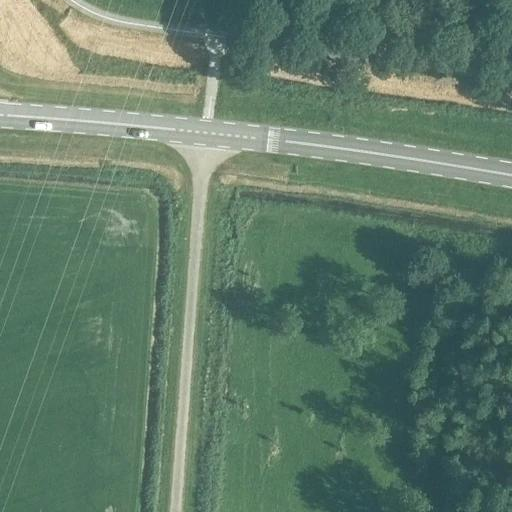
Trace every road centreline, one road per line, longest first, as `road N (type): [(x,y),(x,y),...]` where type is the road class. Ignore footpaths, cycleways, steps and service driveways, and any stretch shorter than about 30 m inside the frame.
road 1 (unclassified): [(174,511),(204,134)]
road 2 (secondary): [(204,134),(511,177)]
road 3 (secondary): [(0,118),(204,134)]
